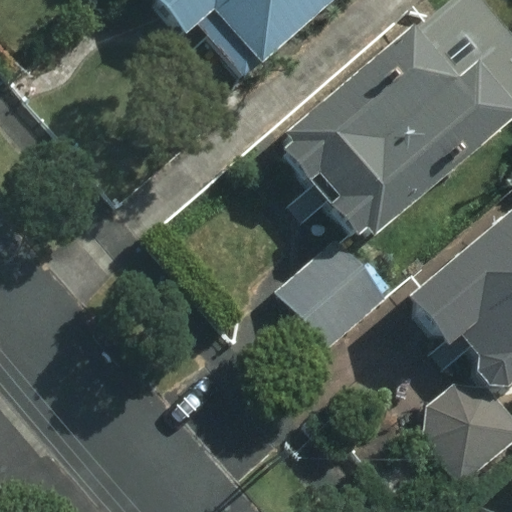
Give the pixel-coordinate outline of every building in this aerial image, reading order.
[(134,0),(135,0),(177,47),(190,35),(239,89),(337,0),(134,0)] [(362,249),(511,121),(511,90),(497,73),(511,60),(459,0),(443,0),(273,146),(281,155),(272,162),(347,249),(355,241),(362,249)] [(511,218),(397,311),(436,359),(452,348),(470,369),(468,382),(481,396),(499,396),(511,386),(511,387),(511,218)] [(316,357),(378,307),(327,246),(267,299),(316,357)] [(419,448),(454,491),(511,441),(511,436),(480,397),(446,394),(420,415),(419,448)]
